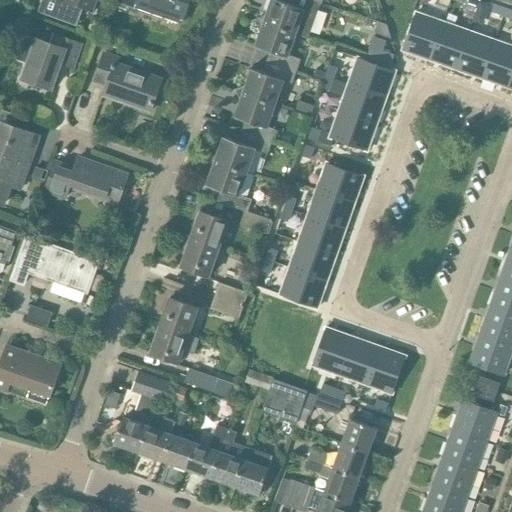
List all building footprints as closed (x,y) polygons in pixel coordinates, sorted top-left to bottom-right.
[(41,0),(37,12),(76,26),(83,8),(92,11),(96,0),(41,0)] [(189,0),(121,0),(120,3),(135,9),(137,4),(182,20),(189,0)] [(279,0),(270,0),(263,21),(297,33),(297,34),(308,38),(316,14),(321,2),(313,0),(287,0),(287,3),(279,0)] [(471,0),(468,0),(466,8),(474,10),(477,2),(471,0)] [(479,1),(475,11),(485,15),(489,5),(479,1)] [(377,5),(368,8),(371,16),(379,14),(377,5)] [(494,5),(491,13),(502,17),(505,9),(494,5)] [(511,11),(505,9),(502,17),(511,20),(511,11)] [(415,12),(401,50),(429,60),(442,22),(415,12)] [(297,34),(297,33),(263,21),(254,45),(270,51),(266,61),(296,72),(301,59),(289,55),(297,34)] [(442,22),(429,60),(455,69),(469,31),(442,22)] [(80,45),(56,37),(32,28),(29,37),(23,35),(16,59),(28,63),(22,80),(50,90),(60,63),(72,68),(80,45)] [(469,31),(455,69),(481,78),(494,40),(469,31)] [(371,40),(367,53),(382,59),(387,45),(371,40)] [(511,46),(494,40),(481,78),(507,87),(511,72),(511,46)] [(149,113),(161,81),(116,64),(118,59),(104,54),(93,82),(107,87),(103,96),(149,113)] [(357,57),(348,85),(386,98),(395,71),(357,57)] [(292,84),(296,72),(266,61),(262,72),(250,68),(242,92),(276,104),(284,81),(292,84)] [(327,64),(323,76),(331,79),(335,68),(327,64)] [(314,65),(310,76),(321,80),(325,69),(314,65)] [(323,76),(319,87),(327,90),(331,79),(323,76)] [(348,85),(338,111),(377,124),(386,98),(348,85)] [(268,127),(276,104),(242,92),(234,116),(245,120),(242,131),(272,142),(276,129),(268,127)] [(21,189),(40,136),(12,125),(16,114),(0,108),(0,202),(3,204),(9,185),(21,189)] [(338,111),(329,138),(367,151),(377,124),(338,111)] [(312,127),(308,139),(316,142),(320,130),(312,127)] [(268,154),(272,142),(242,131),(238,142),(222,136),(214,160),(248,172),(256,150),(268,154)] [(306,145),(302,157),(310,159),(314,148),(306,145)] [(129,176),(79,159),(75,170),(56,163),(46,192),(66,199),(70,188),(118,205),(129,176)] [(240,195),(248,172),(214,160),(205,184),(221,190),(217,200),(244,210),(247,211),(251,199),(240,195)] [(326,163),(317,190),(354,203),(364,176),(326,163)] [(35,167),(32,176),(41,179),(44,170),(35,167)] [(317,190),(307,216),(345,229),(354,203),(317,190)] [(287,196),(283,208),(292,211),(296,199),(288,196),(287,196)] [(283,208),(279,219),(288,222),(292,211),(283,208)] [(190,239),(219,249),(229,221),(200,210),(190,239)] [(265,217),(247,211),(244,210),(239,224),(269,235),(273,220),(265,217)] [(307,216),(298,242),(336,255),(345,229),(307,216)] [(0,272),(1,272),(3,264),(8,251),(15,232),(0,226),(0,272)] [(87,292),(98,260),(26,235),(19,255),(10,280),(23,285),(28,271),(87,292)] [(210,276),(219,249),(190,239),(180,266),(210,276)] [(298,242),(289,268),(327,281),(336,255),(298,242)] [(269,248),(265,260),(273,263),(278,251),(269,248)] [(511,281),(511,248),(500,277),(511,281)] [(265,260),(261,271),(269,274),(273,263),(265,260)] [(289,268),(280,295),(317,308),(327,281),(289,268)] [(511,312),(511,281),(500,277),(490,304),(511,312)] [(242,305),(244,305),(248,292),(219,282),(215,295),(242,305)] [(239,319),(244,305),(242,305),(215,295),(210,308),(239,319)] [(160,324),(189,334),(199,307),(169,297),(160,324)] [(511,344),(511,312),(490,304),(480,334),(511,344)] [(30,305),(26,319),(47,326),(52,312),(30,305)] [(199,338),(189,334),(160,324),(150,353),(180,363),(184,351),(194,354),(199,338)] [(325,327),(311,365),(338,375),(352,337),(325,327)] [(504,375),(511,352),(511,344),(480,334),(470,362),(504,375)] [(352,337),(338,375),(364,384),(378,346),(352,337)] [(46,404),(49,396),(50,397),(61,364),(7,345),(0,365),(0,389),(8,393),(9,391),(46,404)] [(378,346),(364,384),(392,394),(406,356),(378,346)] [(184,381),(213,392),(218,378),(189,368),(184,381)] [(249,370),(245,383),(268,391),(269,390),(272,379),(273,378),(249,370)] [(157,400),(163,380),(138,371),(132,391),(142,394),(133,420),(123,417),(114,443),(137,451),(148,424),(157,400)] [(493,401),(499,383),(479,376),(473,394),(493,401)] [(301,408),(307,392),(307,391),(272,379),(269,390),(268,391),(261,412),(296,424),(301,408)] [(163,380),(157,400),(165,403),(168,396),(183,401),(187,388),(163,380)] [(322,383),(319,392),(331,396),(334,388),(322,383)] [(334,388),(331,396),(341,400),(344,391),(334,388)] [(307,392),(301,408),(311,411),(313,405),(338,414),(342,401),(317,393),(316,395),(307,392)] [(376,399),(373,407),(384,411),(387,403),(376,399)] [(453,427),(487,440),(496,413),(497,412),(492,410),(463,400),(453,427)] [(494,403),(492,410),(497,412),(496,413),(504,416),(507,407),(494,403)] [(176,420),(174,424),(184,427),(188,415),(179,412),(176,420)] [(221,415),(218,425),(220,426),(225,428),(226,428),(229,418),(221,415)] [(171,432),(174,424),(176,420),(165,416),(160,429),(148,424),(137,451),(161,460),(171,432)] [(341,443),(368,452),(376,428),(349,418),(341,443)] [(210,477),(226,428),(217,425),(209,446),(195,441),(186,468),(210,477)] [(477,467),(487,440),(453,427),(443,457),(477,467)] [(234,485),(247,446),(234,442),(237,432),(226,428),(210,477),(234,485)] [(195,441),(171,432),(161,460),(186,468),(195,441)] [(359,476),(368,452),(341,443),(332,467),(359,476)] [(247,446),(234,485),(259,494),(269,468),(268,468),(273,455),(247,446)] [(307,459),(325,464),(328,454),(311,448),(307,459)] [(499,448),(494,461),(504,464),(509,451),(499,448)] [(467,495),(477,467),(443,457),(433,484),(467,495)] [(332,467),(325,464),(307,459),(304,469),(319,474),(318,475),(328,478),(324,491),(351,501),(359,476),(332,467)] [(486,477),(483,488),(492,491),(496,480),(486,477)] [(290,480),(284,478),(278,493),(284,495),(281,504),(293,508),(302,483),(290,479),(290,480)] [(460,511),(467,495),(433,484),(422,511),(460,511)] [(346,511),(351,501),(324,491),(323,492),(317,489),(314,499),(320,501),(316,511),(346,511)] [(477,503),(474,511),(486,511),(489,507),(477,503)]
